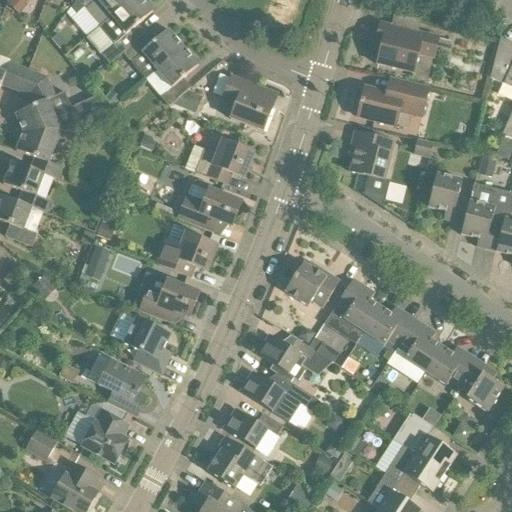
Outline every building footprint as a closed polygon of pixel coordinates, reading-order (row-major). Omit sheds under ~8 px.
[(14,0),(8,8),(18,16),(20,17),(27,7),(18,0),(14,0)] [(78,0),(78,1),(85,10),(79,15),(94,33),(132,0),(78,0)] [(123,54),(145,35),(138,26),(153,13),(141,0),(132,0),(94,33),(87,38),(102,56),(94,63),(102,73),(123,54)] [(380,25),(376,42),(383,44),(378,65),(414,74),(419,55),(435,59),(439,39),(417,34),(420,22),(395,16),(392,28),(380,25)] [(145,35),(123,54),(131,63),(146,81),(157,71),(184,49),(168,31),(153,44),(145,35)] [(511,45),(500,40),(493,70),(490,79),(511,88),(511,114),(502,136),(511,139),(511,45)] [(186,93),(188,92),(191,89),(184,80),(199,67),(184,49),(157,71),(172,89),(161,98),(169,108),(186,93)] [(10,62),(0,57),(0,89),(1,86),(20,93),(28,72),(9,64),(10,62)] [(46,79),(28,72),(20,93),(29,97),(34,107),(15,115),(23,134),(61,133),(109,112),(98,98),(75,109),(68,93),(55,98),(46,79)] [(233,78),(224,101),(237,106),(231,120),(263,133),(273,108),(259,102),(263,90),(233,78)] [(365,89),(358,118),(396,128),(400,112),(422,118),(429,90),(390,81),(387,95),(365,89)] [(120,100),(111,92),(105,99),(114,107),(120,100)] [(186,93),(169,108),(195,118),(202,100),(186,93)] [(31,171),(45,176),(58,181),(63,169),(49,165),(61,133),(23,134),(16,152),(35,160),(31,171)] [(355,134),(350,157),(354,158),(351,173),(369,178),(367,185),(384,189),(395,143),(355,134)] [(155,148),(152,140),(145,138),(140,150),(152,155),(155,148)] [(433,143),(417,140),(414,155),(430,158),(433,143)] [(511,144),(503,140),(496,157),(509,162),(511,154),(511,144)] [(204,151),(195,174),(228,186),(232,175),(245,180),(255,155),(223,142),(217,156),(204,151)] [(478,175),(492,179),(496,162),(482,159),(478,175)] [(22,193),(18,204),(32,209),(43,214),(46,215),(50,203),(36,198),(45,176),(31,171),(12,163),(4,186),(22,193)] [(464,226),(470,202),(458,199),(463,181),(437,175),(429,209),(446,213),(444,221),(464,226)] [(242,204),(210,192),(212,187),(200,183),(196,184),(193,186),(182,215),(179,221),(214,235),(218,223),(232,229),(242,204)] [(477,248),(497,253),(505,219),(511,194),(474,185),(470,202),(464,226),(462,236),(479,240),(477,248)] [(32,209),(18,204),(0,196),(0,222),(10,226),(5,237),(33,248),(37,236),(35,235),(43,214),(32,209)] [(167,216),(179,221),(182,215),(169,210),(167,216)] [(511,220),(505,219),(497,253),(511,256),(511,220)] [(116,228),(102,223),(97,237),(110,243),(116,228)] [(174,228),(159,267),(192,280),(196,268),(209,273),(218,248),(186,236),(188,233),(174,228)] [(81,244),(91,248),(93,241),(95,236),(85,232),(81,244)] [(110,254),(96,248),(85,278),(99,283),(110,254)] [(304,265),(286,293),(309,308),(312,303),(323,310),(341,283),(310,263),(308,267),(304,265)] [(3,282),(11,289),(21,276),(13,270),(3,282)] [(32,288),(45,302),(57,290),(44,276),(32,288)] [(354,281),(337,308),(347,315),(344,320),(365,334),(382,308),(371,302),(376,295),(354,281)] [(150,291),(141,314),(172,326),(176,314),(191,319),(200,295),(168,282),(163,296),(150,291)] [(392,315),(382,308),(365,334),(385,347),(389,342),(399,349),(413,326),(403,320),(407,315),(397,308),(392,315)] [(171,337),(136,320),(124,345),(138,352),(133,363),(162,377),(173,355),(164,351),(171,337)] [(423,333),(413,326),(399,349),(409,355),(406,360),(426,373),(443,348),(432,341),(437,334),(427,328),(423,333)] [(315,336),(309,332),(301,334),(298,340),(308,347),(315,336)] [(258,356),(274,366),(271,371),(281,378),(292,385),(295,380),(300,383),(307,371),(302,368),(307,360),(311,363),(317,353),(297,340),(291,350),(271,336),(258,356)] [(383,359),(389,364),(399,349),(389,342),(385,347),(383,350),(384,350),(387,352),(383,359)] [(453,355),(443,348),(426,373),(447,387),(450,382),(460,388),(474,366),(464,360),(468,354),(458,348),(453,355)] [(146,379),(112,362),(99,387),(113,394),(108,405),(127,414),(136,419),(147,397),(139,393),(146,379)] [(65,366),(59,379),(73,386),(79,374),(65,366)] [(474,366),(460,388),(470,395),(467,400),(488,413),(504,388),(493,381),(498,374),(488,367),(484,373),(474,366)] [(254,374),(241,393),(289,424),(301,406),(311,412),(318,401),(292,385),(281,378),(275,387),(254,374)] [(130,427),(122,423),(127,414),(108,405),(91,407),(85,418),(77,414),(64,438),(82,448),(115,466),(129,440),(124,438),(130,427)] [(237,411),(225,430),(256,451),(268,431),(278,437),(284,427),(264,415),(258,424),(237,411)] [(415,416),(409,427),(416,431),(405,449),(445,475),(457,456),(445,448),(451,440),(415,416)] [(36,433),(26,450),(47,462),(57,445),(36,433)] [(274,467),(226,438),(208,468),(211,470),(209,473),(235,490),(244,476),(262,487),(274,467)] [(366,447),(356,441),(348,452),(358,459),(366,447)] [(345,451),(338,446),(329,448),(325,455),(337,463),(345,451)] [(404,448),(395,462),(386,476),(415,495),(421,486),(433,494),(445,475),(405,449),(404,448)] [(345,454),(339,465),(348,471),(355,460),(345,454)] [(328,476),(333,464),(319,459),(314,471),(328,476)] [(67,475),(66,475),(52,500),(72,511),(88,511),(99,494),(94,491),(100,480),(73,464),(67,475)] [(386,476),(368,504),(379,511),(380,511),(420,511),(421,511),(409,504),(415,495),(386,476)] [(207,483),(194,503),(204,510),(202,511),(251,511),(243,506),(207,483)] [(288,501),(304,510),(313,495),(297,485),(288,501)] [(343,493),(332,485),(325,495),(337,502),(343,493)]
